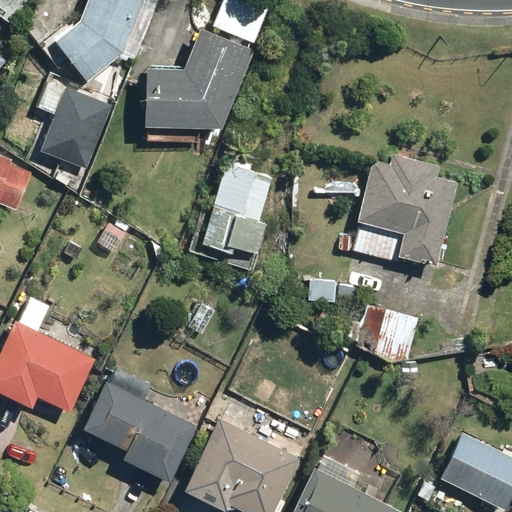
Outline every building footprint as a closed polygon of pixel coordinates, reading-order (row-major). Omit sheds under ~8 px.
[(43,60),(53,52),(79,83),(118,53),(138,0),(79,0),(72,20),(45,43),(36,51),(43,60)] [(266,5),(252,0),(216,0),(206,25),(251,42),(266,5)] [(247,50),(190,30),(176,72),(138,69),(133,127),(136,128),(136,140),(193,143),(193,130),(215,131),(247,50)] [(387,163),(367,160),(346,248),(429,266),(449,183),(434,177),(435,167),(388,156),(387,163)] [(0,205),(10,209),(23,170),(4,164),(5,161),(0,159),(0,205)] [(268,175),(226,164),(204,213),(205,249),(216,253),(217,245),(251,254),(260,224),(254,221),(268,175)] [(122,234),(103,222),(91,242),(110,253),(122,234)] [(213,312),(186,296),(172,319),(199,335),(213,312)] [(13,324),(8,322),(0,337),(0,396),(23,408),(29,396),(63,413),(90,361),(33,332),(45,308),(26,298),(13,324)] [(410,318),(379,310),(368,350),(400,358),(410,318)] [(189,429),(100,386),(79,430),(119,449),(113,462),(162,485),(189,429)] [(264,511),(290,458),(212,420),(178,492),(218,511),(220,507),(231,511),(264,511)] [(511,479),(511,457),(457,430),(433,478),(497,510),(511,479)] [(393,511),(305,466),(281,511),(393,511)]
